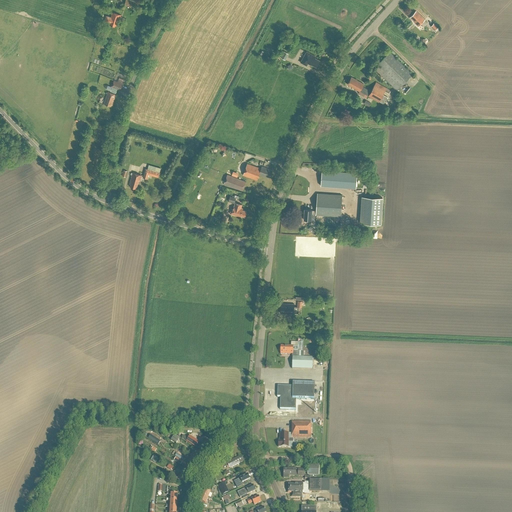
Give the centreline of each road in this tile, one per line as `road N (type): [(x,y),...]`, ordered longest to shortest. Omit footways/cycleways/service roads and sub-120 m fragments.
road 1 (secondary): [(270,249),(281,194),(328,93),(399,0)]
road 2 (unclassified): [(108,202),(118,126),(148,46),(176,0)]
road 3 (secondary): [(255,436),(270,249)]
road 4 (unclassified): [(270,249),(108,202)]
road 5 (unclassified): [(108,202),(75,183),(0,108)]
road 6 (track): [(269,459),(344,459),(352,511)]
